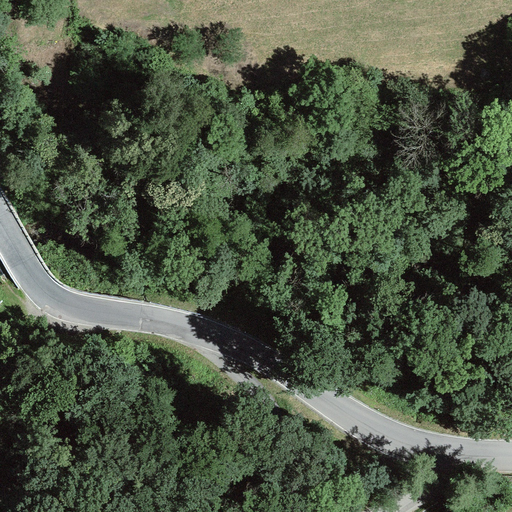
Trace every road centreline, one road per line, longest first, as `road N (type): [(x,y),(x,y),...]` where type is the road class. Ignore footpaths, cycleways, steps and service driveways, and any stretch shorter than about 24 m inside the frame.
road 1 (tertiary): [(0,226),(31,278),(58,298),(136,314),(274,363),(361,425),(442,458),(511,461)]
road 2 (track): [(172,511),(148,494),(75,485),(0,495)]
